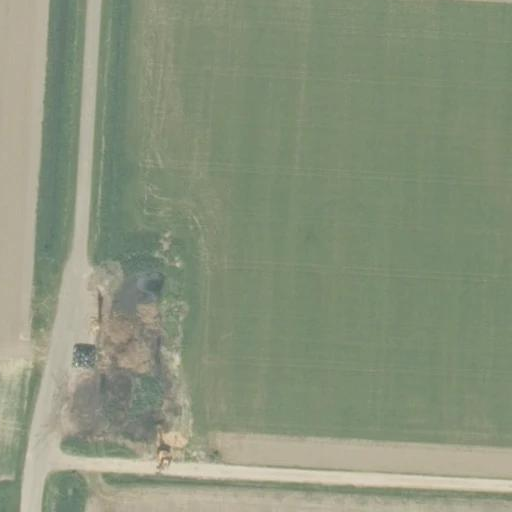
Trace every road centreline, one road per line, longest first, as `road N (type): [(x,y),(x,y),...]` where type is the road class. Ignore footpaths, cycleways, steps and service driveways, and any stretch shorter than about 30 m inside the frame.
road 1 (unclassified): [(35,511),(72,261),(87,0)]
road 2 (track): [(39,458),(511,484)]
